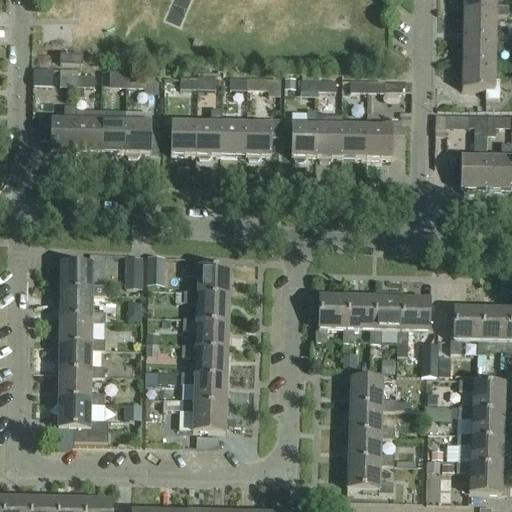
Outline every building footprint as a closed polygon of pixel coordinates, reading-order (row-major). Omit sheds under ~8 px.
[(462,0),(462,20),(495,20),(507,21),(507,11),(495,11),(495,10),(495,0),(462,0)] [(462,20),(462,45),(494,45),(495,20),(462,20)] [(462,45),(461,69),(494,70),(494,45),(462,45)] [(82,69),(82,58),(59,58),(59,68),(82,69)] [(461,95),(485,95),(485,104),(498,104),(499,85),(494,85),(494,70),(461,69),(461,95)] [(76,92),(76,77),(59,77),(59,92),(76,92)] [(76,77),(76,92),(94,92),(94,77),(76,77)] [(109,93),(126,93),(126,79),(109,79),(109,93)] [(126,79),(126,93),(143,93),(143,79),(126,79)] [(179,94),(196,94),(197,83),(179,82),(179,94)] [(215,83),(197,83),(196,94),(214,94),(215,83)] [(246,95),(246,83),(230,83),(229,95),(246,95)] [(246,83),(246,95),(264,95),(264,83),(246,83)] [(57,103),(59,86),(40,84),(38,100),(57,103)] [(295,85),(284,84),(284,94),(295,95),(295,85)] [(300,96),(317,97),(317,85),(300,84),(300,96)] [(317,85),(317,97),(334,98),(335,85),(317,85)] [(349,98),(366,98),(367,86),(349,86),(349,98)] [(384,87),(367,86),(366,98),(384,98),(384,87)] [(75,159),(75,126),(75,112),(63,112),(63,126),(50,126),(50,122),(38,121),(37,145),(49,145),(49,158),(51,158),(53,161),(62,161),(64,158),(75,159)] [(220,162),(220,129),(221,114),(210,114),(210,129),(196,128),(195,161),(196,161),(198,164),(208,164),(211,161),(220,162)] [(75,159),(99,159),(100,116),(99,126),(75,126),(75,159)] [(99,159),(124,160),(125,116),(100,116),(99,159)] [(137,163),(139,160),(150,160),(150,128),(125,127),(125,116),(124,160),(125,160),(128,163),(137,163)] [(306,163),(315,163),(316,117),(307,116),(307,131),(291,130),(290,163),(292,163),(294,167),(304,167),(306,163)] [(316,117),(315,163),(317,163),(319,167),(329,167),(331,164),(340,164),(341,131),(341,121),(317,121),(317,117),(316,117)] [(435,121),(435,134),(461,134),(469,134),(469,133),(469,121),(435,121)] [(460,163),(459,195),(461,195),(463,199),(473,199),(475,196),(485,196),(485,163),(484,163),(485,152),(485,141),(486,141),(486,122),(469,121),(469,133),(473,134),(472,163),(460,163)] [(486,122),(486,141),(494,142),(494,133),(511,133),(511,123),(486,122)] [(270,163),(271,143),(278,143),(278,124),(260,124),(260,130),(245,129),(244,162),(246,162),(248,165),(257,165),(260,162),(270,163)] [(381,125),(381,132),(366,132),(365,164),(391,165),(391,140),(399,141),(400,126),(381,125)] [(170,161),(195,161),(196,128),(170,128),(170,161)] [(220,162),(244,162),(245,129),(220,129),(220,162)] [(340,164),(365,164),(366,132),(341,131),(340,164)] [(500,163),(485,163),(485,196),(509,196),(510,164),(510,163),(511,149),(500,149),(500,163)] [(162,264),(146,263),(145,293),(162,294),(162,264)] [(105,302),(105,292),(92,291),(92,271),(60,270),(59,298),(92,299),(91,302),(105,302)] [(196,301),(228,302),(229,274),(198,273),(198,270),(184,270),(184,281),(197,281),(196,298),(196,301)] [(125,277),(124,292),(140,292),(140,277),(125,277)] [(175,297),(175,307),(183,307),(183,297),(175,297)] [(196,301),(196,298),(183,297),(183,307),(183,308),(196,308),(195,325),(195,328),(227,329),(228,302),(196,301)] [(91,326),(91,329),(104,330),(104,319),(91,318),(91,302),(92,299),(59,298),(58,325),(91,326)] [(345,335),(346,303),(318,302),(318,334),(314,334),(314,348),(325,348),(325,334),(341,335),(345,335)] [(345,335),(341,335),(341,349),(351,349),(352,335),(368,335),(372,336),(373,303),(346,303),(345,335)] [(372,336),(368,335),(368,349),(379,350),(380,336),(395,337),(400,337),(401,304),(373,303),(372,336)] [(406,362),(406,350),(407,337),(427,337),(428,305),(401,304),(400,337),(395,337),(395,361),(406,362)] [(128,308),(127,326),(139,326),(140,308),(128,308)] [(479,347),(480,314),(453,314),(452,346),(449,345),(448,360),(459,360),(460,346),(476,347),(479,347)] [(507,347),(508,315),(480,314),(479,347),(476,347),(476,360),(487,361),(487,346),(503,347),(507,347)] [(511,315),(508,315),(507,347),(503,347),(503,361),(511,361),(511,315)] [(195,328),(195,325),(182,324),(182,335),(195,335),(194,352),(194,355),(227,356),(227,329),(195,328)] [(90,353),(90,357),(104,357),(104,346),(90,346),(91,329),(91,326),(58,325),(58,352),(90,353)] [(145,340),(145,349),(158,350),(158,341),(145,340)] [(158,351),(145,350),(145,361),(157,361),(158,351)] [(194,355),(194,352),(181,351),(181,362),(194,363),(194,379),(193,382),(226,383),(227,356),(194,355)] [(420,382),(435,383),(435,382),(436,365),(436,363),(436,358),(436,351),(421,351),(420,382)] [(90,380),(90,384),(103,384),(103,373),(90,373),(90,357),(90,353),(58,352),(57,379),(90,380)] [(343,361),(342,377),(354,377),(354,361),(343,361)] [(381,364),(381,378),(393,379),(393,364),(381,364)] [(145,377),(144,389),(155,389),(155,378),(145,377)] [(193,382),(194,379),(180,378),(180,389),(193,390),(193,406),(192,409),(225,410),(226,383),(193,382)] [(89,408),(89,411),(102,412),(103,401),(89,400),(90,384),(90,380),(57,379),(57,407),(89,408)] [(381,406),(381,387),(381,385),(348,384),(347,412),(380,413),(380,416),(393,416),(394,406),(381,406)] [(472,388),(472,386),(458,385),(457,396),(471,396),(471,412),(471,416),(503,417),(504,390),(472,388)] [(438,400),(427,399),(427,409),(438,409),(438,400)] [(224,438),(225,410),(192,409),(193,406),(179,406),(179,416),(192,417),(192,437),(224,438)] [(106,428),(102,428),(89,428),(89,411),(89,408),(57,407),(56,435),(73,435),(73,447),(106,448),(106,428)] [(128,411),(127,420),(138,420),(139,411),(128,411)] [(502,444),(503,417),(471,416),(471,412),(457,411),(456,423),(470,423),(470,440),(470,443),(502,444)] [(379,433),(380,416),(380,413),(347,412),(347,439),(379,440),(379,444),(392,444),(393,433),(379,433)] [(378,460),(379,444),(379,440),(347,439),(346,467),(378,468),(378,470),(392,471),(392,460),(378,460)] [(501,471),(502,444),(470,443),(470,440),(456,439),(456,451),(469,451),(469,467),(469,470),(501,471)] [(441,456),(431,456),(431,465),(441,465),(441,456)] [(426,466),(426,478),(438,478),(439,467),(426,466)] [(377,488),(378,470),(378,468),(346,467),(345,495),(377,495),(377,498),(391,499),(391,488),(377,488)] [(500,499),(501,471),(469,470),(469,467),(455,467),(455,478),(468,478),(468,497),(500,499)] [(453,470),(441,469),(441,477),(453,478),(453,470)]
